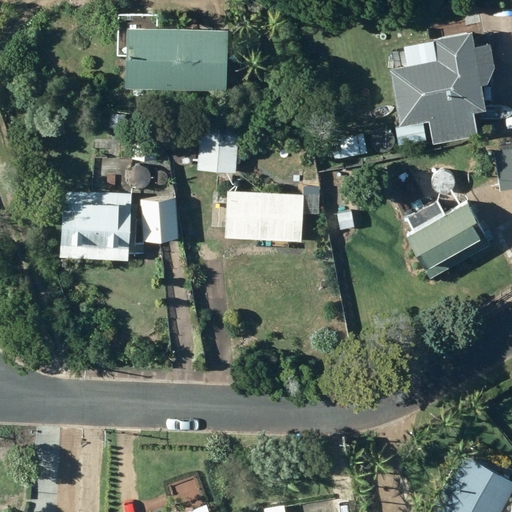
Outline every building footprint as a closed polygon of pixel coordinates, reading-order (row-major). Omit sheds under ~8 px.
[(225,33),(125,31),(124,91),(224,93),(225,33)] [(388,72),(397,130),(428,125),(431,145),(476,138),(472,116),(483,114),(471,35),(433,41),(437,64),(388,72)] [(107,128),(125,129),(126,115),(108,114),(107,128)] [(200,127),(195,169),(199,169),(199,171),(234,175),(238,130),(200,127)] [(331,130),(333,153),(367,150),(366,128),(331,130)] [(118,140),(103,139),(103,156),(117,157),(118,140)] [(494,153),(498,192),(511,191),(511,142),(510,142),(511,151),(494,153)] [(130,159),(155,160),(156,149),(131,148),(130,159)] [(154,183),(169,182),(168,170),(153,171),(154,183)] [(61,192),(57,257),(126,261),(130,196),(61,192)] [(302,195),(226,192),(224,240),(299,244),(302,195)] [(138,202),(140,241),(175,240),(174,201),(138,202)] [(466,205),(406,238),(430,280),(489,247),(466,205)] [(350,212),(329,215),(331,232),(352,228),(350,212)] [(511,481),(462,454),(429,511),(499,511),(511,489),(511,481)]
